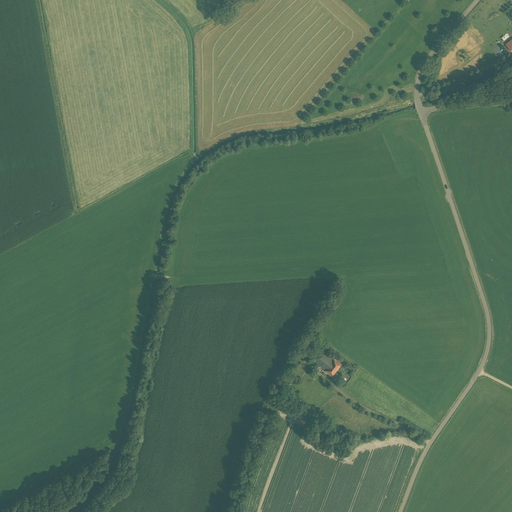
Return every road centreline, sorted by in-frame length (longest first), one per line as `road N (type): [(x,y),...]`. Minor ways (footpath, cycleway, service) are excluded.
road 1 (tertiary): [(400,511),(427,445),(488,348),(485,307),(420,110)]
road 2 (tertiary): [(420,110),(418,74),(477,0)]
